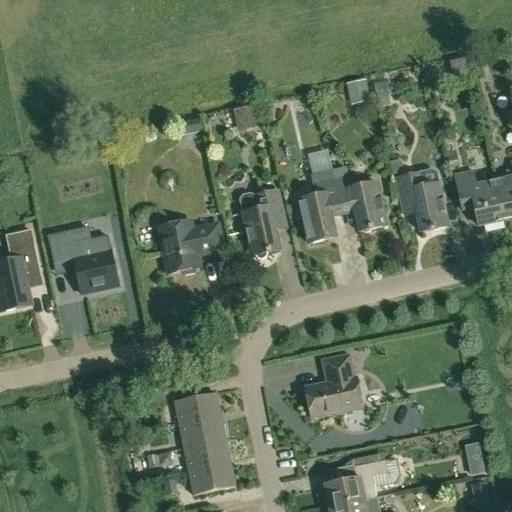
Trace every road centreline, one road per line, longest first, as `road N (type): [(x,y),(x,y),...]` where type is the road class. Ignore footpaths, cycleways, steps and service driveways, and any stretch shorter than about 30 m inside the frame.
road 1 (residential): [(253,355),(273,323),(296,309),(511,260)]
road 2 (residential): [(0,382),(152,350),(253,355)]
road 3 (residential): [(275,511),(252,401),(253,355)]
